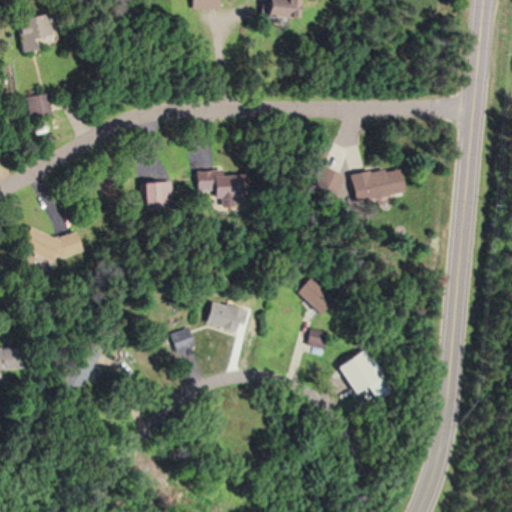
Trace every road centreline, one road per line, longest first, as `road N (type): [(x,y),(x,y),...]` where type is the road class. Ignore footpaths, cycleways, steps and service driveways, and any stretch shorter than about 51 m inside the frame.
road 1 (residential): [(485,0),(449,405),(432,489),(418,511)]
road 2 (residential): [(476,104),(149,113),(0,189)]
road 3 (residential): [(91,511),(147,434),(236,370),(294,379),(344,427),(361,469),(358,511)]
